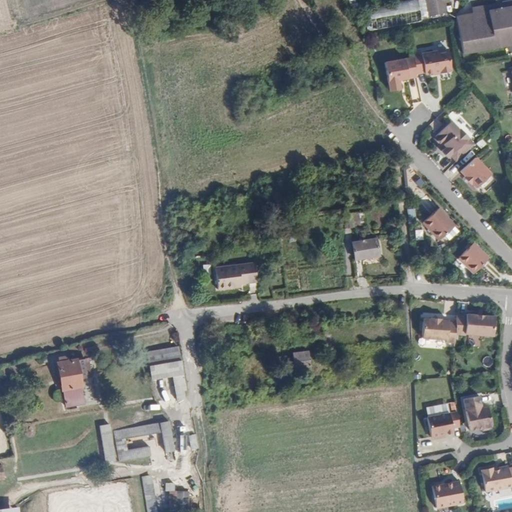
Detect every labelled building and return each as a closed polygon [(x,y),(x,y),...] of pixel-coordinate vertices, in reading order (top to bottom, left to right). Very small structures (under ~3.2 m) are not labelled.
[(444,0),(443,0),(424,0),(427,14),(446,12),(444,0)] [(454,15),(461,53),(511,43),(511,0),(503,0),(470,6),(471,12),(454,15)] [(445,48),(411,54),(414,72),(423,71),(423,72),(438,70),(438,72),(448,70),(448,68),(449,68),(445,48)] [(404,57),(384,61),(390,90),(400,88),(399,78),(408,77),(404,57)] [(448,154),(454,160),(472,143),(457,127),(456,128),(448,121),(433,136),(433,139),(437,143),(440,143),(443,146),(439,150),(445,156),(448,154)] [(489,172),(474,155),(459,169),(464,174),(461,177),(467,183),(469,181),(474,185),(489,172)] [(436,240),(452,227),(436,207),(420,219),(436,240)] [(375,256),(372,234),(335,239),(338,261),(375,256)] [(485,261),(471,245),(455,257),(470,273),(485,261)] [(218,262),(220,284),(235,282),(237,278),(250,277),(248,258),(218,262)] [(365,275),(362,261),(352,263),(355,277),(365,275)] [(464,313),(455,313),(455,321),(454,333),(464,333),(464,332),(493,333),(493,314),(482,313),(482,314),(476,314),(476,313),(464,313)] [(445,341),(453,341),(454,333),(455,321),(446,321),(446,319),(438,319),(438,318),(428,317),(428,318),(420,319),(420,338),(445,338),(445,341)] [(172,377),(182,376),(178,349),(147,354),(150,380),(172,377)] [(314,351),(299,352),(299,365),(315,364),(314,351)] [(61,389),(81,386),(77,359),(58,361),(61,389)] [(184,392),(182,376),(172,377),(176,402),(183,401),(182,393),(184,392)] [(480,396),(463,400),(470,431),(480,428),(484,431),(490,430),(492,426),(494,426),(489,407),(482,408),(480,396)] [(450,427),(458,426),(455,411),(425,416),(429,436),(430,437),(436,437),(438,434),(451,432),(450,427)] [(164,419),(110,429),(114,459),(146,454),(145,445),(123,448),(122,437),(157,431),(161,450),(170,449),(164,419)] [(110,459),(106,432),(97,434),(100,460),(110,459)] [(511,489),(511,466),(507,467),(506,465),(496,467),(496,469),(491,470),(490,467),(478,469),(483,491),(509,485),(510,490),(511,489)] [(153,511),(148,477),(138,478),(138,485),(143,511),(175,511),(175,510),(182,509),(183,490),(165,490),(164,511),(157,511),(153,511)] [(431,486),(435,507),(462,503),(458,481),(431,486)]
